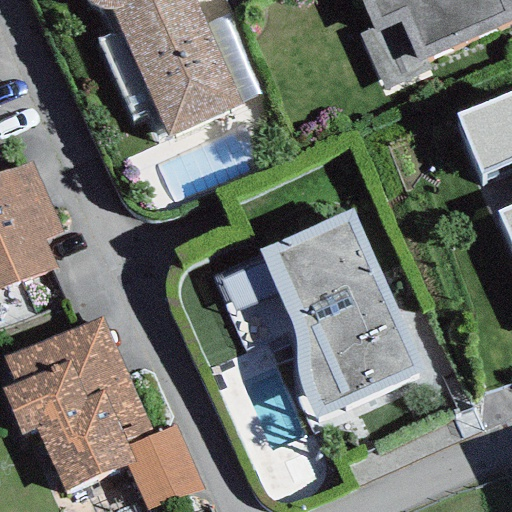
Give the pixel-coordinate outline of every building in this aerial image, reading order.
[(113,31),(168,155),(240,126),(185,0),(75,0),(77,8),(80,17),(85,23),(91,27),(99,31),(107,32),(113,31)] [(511,41),(511,21),(502,0),(352,0),(370,40),(355,47),(380,101),(511,41)] [(511,142),(459,166),(485,224),(511,211),(511,249),(499,256),(511,284),(511,142)] [(31,174),(0,188),(0,304),(56,279),(43,251),(63,242),(31,174)] [(424,392),(352,230),(258,275),(286,339),(293,354),(295,368),(295,380),(296,399),(301,417),(315,443),(424,392)] [(100,327),(2,373),(15,400),(0,408),(22,453),(36,447),(65,508),(124,480),(135,475),(126,456),(155,442),(100,327)] [(173,434),(155,442),(126,456),(135,475),(124,480),(138,511),(174,511),(203,498),(173,434)]
